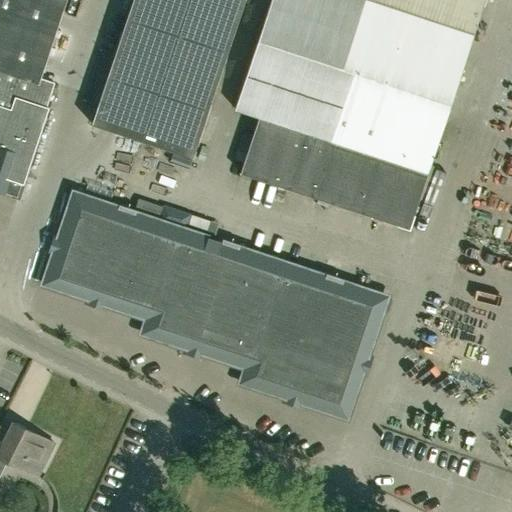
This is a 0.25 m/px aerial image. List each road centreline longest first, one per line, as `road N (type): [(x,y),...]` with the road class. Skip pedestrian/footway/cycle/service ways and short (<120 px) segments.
road 1 (tertiary): [(370,511),(0,326)]
road 2 (unknown): [(0,299),(53,162),(98,0)]
road 3 (unknown): [(417,250),(207,194),(201,179),(211,144)]
road 4 (unknown): [(417,250),(507,0)]
road 5 (unknown): [(335,494),(417,250)]
